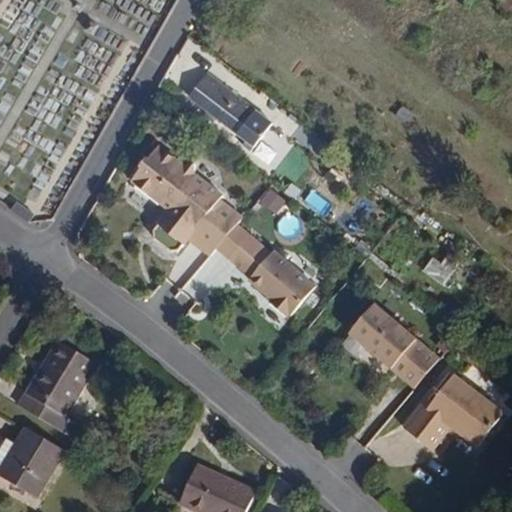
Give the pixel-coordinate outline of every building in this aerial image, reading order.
[(275,127),(204,72),(201,77),(271,133),(275,127)] [(271,133),(201,77),(188,96),(259,150),(271,133)] [(242,216),(219,200),(221,196),(220,192),(196,175),(193,161),(181,163),(156,146),(149,157),(144,154),(137,165),(140,167),(130,181),(166,207),(154,223),(183,246),(188,239),(210,255),(216,248),(238,221),(242,216)] [(285,203),(267,189),(258,201),(276,215),(285,203)] [(38,207),(19,194),(11,206),(29,220),(38,207)] [(275,252),(238,221),(216,248),(251,277),(249,280),(292,317),(319,285),(277,250),(275,252)] [(443,356),(375,301),(347,335),(414,390),(443,356)] [(57,415),(86,366),(49,343),(10,406),(63,436),(71,423),(57,415)] [(481,445),(506,410),(455,372),(430,405),(423,400),(406,425),(437,448),(454,426),(481,445)] [(0,480),(35,499),(60,453),(63,447),(22,427),(10,449),(0,467),(0,480)] [(0,467),(10,449),(0,444),(0,467)] [(191,511),(237,511),(247,492),(192,467),(175,504),(191,511)]
